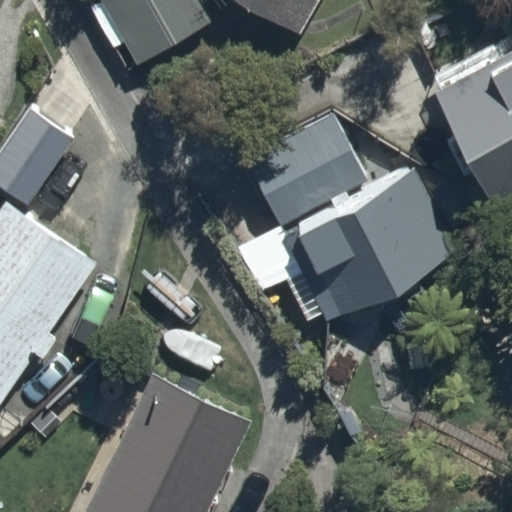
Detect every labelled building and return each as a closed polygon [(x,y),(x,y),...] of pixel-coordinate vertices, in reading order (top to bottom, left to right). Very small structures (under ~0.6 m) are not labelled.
[(196,0),(105,0),(128,48),(203,13),(196,0)] [(311,0),(255,0),(297,24),(311,0)] [(511,36),(435,71),(491,194),(511,185),(511,36)] [(398,78),(241,147),(272,216),(428,147),(398,78)] [(437,159),(301,216),(321,262),(291,275),(311,320),(475,250),(437,159)] [(0,414),(103,257),(0,190),(0,414)] [(205,511),(251,408),(147,363),(82,511),(205,511)]
